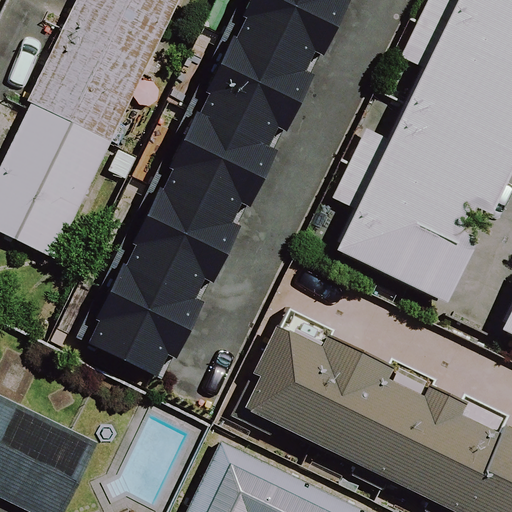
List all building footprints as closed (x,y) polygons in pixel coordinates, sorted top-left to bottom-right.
[(211,0),(98,0),(0,204),(0,223),(84,263),(211,0)] [(511,265),(511,0),(489,0),(361,265),(484,324),(511,265)] [(363,87),(265,40),(144,292),(242,338),(363,87)] [(511,511),(511,418),(310,322),(259,426),(439,511),(511,511)] [(75,511),(109,443),(0,390),(0,489),(47,511),(75,511)] [(392,511),(238,438),(202,511),(392,511)]
